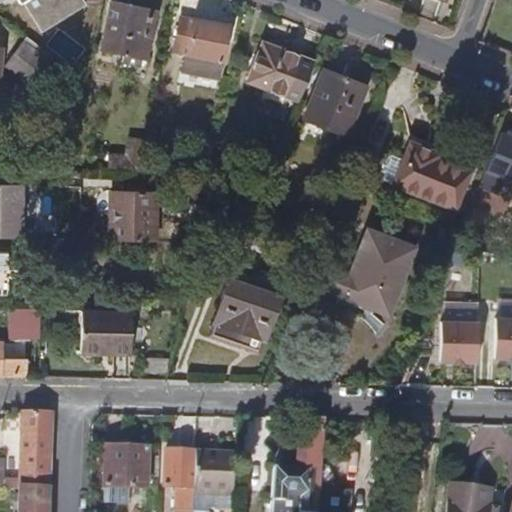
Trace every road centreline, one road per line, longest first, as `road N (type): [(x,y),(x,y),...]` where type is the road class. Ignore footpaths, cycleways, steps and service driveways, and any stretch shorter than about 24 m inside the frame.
road 1 (unclassified): [(511,409),(70,393)]
road 2 (unclassified): [(307,0),(458,60)]
